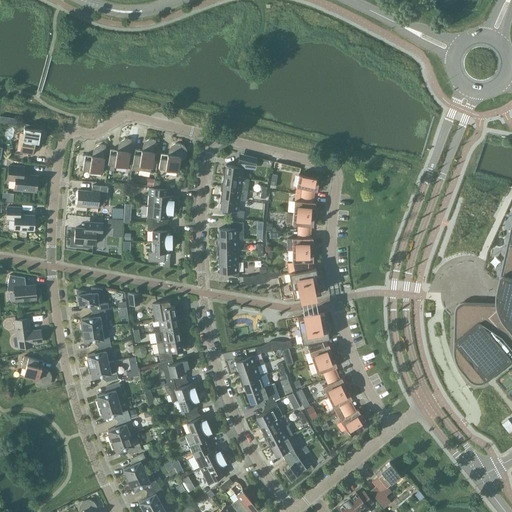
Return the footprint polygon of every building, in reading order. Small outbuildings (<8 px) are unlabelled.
[(24,127),(20,152),(33,154),(35,144),(38,144),(39,137),(41,137),(42,136),(43,134),(43,132),(42,131),(40,130),(33,129),(34,125),(24,124),(24,127)] [(131,139),(128,139),(127,139),(126,139),(125,139),(124,139),(123,140),(122,140),(122,141),(121,142),(121,143),(120,144),(120,145),(119,151),(110,149),(106,170),(114,171),(115,165),(126,167),(131,139)] [(156,140),(153,139),(152,139),(151,139),(150,139),(149,140),(148,140),(147,141),(146,141),(146,142),(145,143),(145,144),(145,145),(144,151),(134,149),(131,170),(138,171),(138,170),(150,172),(156,140)] [(184,152),(185,151),(185,150),(185,149),(184,148),(184,147),(184,146),(183,145),(182,145),(181,144),(179,143),(178,143),(177,143),(176,143),(175,143),(174,143),(173,144),(172,144),(171,145),(170,146),(170,147),(169,148),(169,149),(168,155),(161,153),(158,168),(177,171),(179,157),(180,157),(181,156),(182,156),(183,155),(184,154),(184,153),(184,152)] [(82,170),(101,173),(106,145),(103,145),(99,145),(96,147),(95,151),(94,156),(85,155),(82,170)] [(225,168),(222,169),(223,176),(242,178),(244,168),(254,169),(256,157),(239,153),(237,166),(225,165),(225,168)] [(25,190),(36,191),(37,176),(23,175),(23,167),(8,166),(7,179),(15,180),(14,189),(19,190),(20,191),(25,192),(25,190)] [(295,194),(313,197),(314,191),(316,191),(318,183),(317,183),(317,179),(298,175),(295,194)] [(222,182),(223,182),(222,187),(241,189),(247,190),(248,179),(242,178),(223,176),(222,182)] [(78,190),(76,206),(97,208),(98,200),(106,201),(107,187),(92,185),(91,191),(78,190)] [(220,197),(239,200),(241,189),(222,187),(222,191),(221,191),(220,197)] [(168,195),(168,189),(148,188),(147,205),(175,207),(176,201),(172,201),(172,196),(168,195)] [(312,214),(313,211),(314,211),(315,203),(312,202),(313,197),(295,194),(293,213),(312,214)] [(239,200),(220,197),(219,204),(220,204),(220,209),(231,210),(231,216),(243,218),(244,211),(238,210),(239,200)] [(153,224),(166,224),(166,218),(171,218),(171,214),(175,214),(175,207),(147,205),(147,217),(146,223),(147,223),(153,224)] [(36,226),(36,220),(34,219),(34,214),(19,213),(20,207),(7,207),(6,219),(14,219),(13,230),(33,230),(34,227),(36,226)] [(111,218),(122,218),(122,208),(111,208),(111,218)] [(312,218),(312,214),(293,213),(292,225),(298,225),(297,232),(310,232),(310,226),(313,226),(313,218),(312,218)] [(107,218),(107,227),(122,228),(122,219),(107,218)] [(95,234),(101,235),(102,223),(90,222),(89,229),(75,228),(74,243),(76,243),(76,244),(77,245),(81,246),(82,245),(83,244),(95,245),(95,234)] [(218,229),(218,234),(217,234),(217,240),(237,240),(243,239),(243,222),(230,222),(230,228),(218,229)] [(166,230),(166,224),(153,224),(147,223),(147,230),(152,230),(152,241),(171,241),(171,235),(170,235),(170,230),(166,230)] [(456,312),(455,350),(455,357),(457,364),(461,370),(469,379),(473,382),(478,384),(483,384),(487,381),(511,360),(511,226),(500,281),(497,291),(498,291),(497,293),(497,297),(497,301),(497,303),(466,302),(462,303),(459,305),(457,308),(456,312)] [(291,239),(292,250),(311,250),(311,247),(312,246),(312,238),(310,238),(310,232),(297,232),(297,238),(291,239)] [(219,251),(237,250),(237,240),(217,240),(218,246),(219,246),(219,251)] [(171,248),(171,241),(152,241),(152,251),(148,251),(148,260),(158,260),(158,265),(169,268),(169,253),(170,253),(170,248),(171,248)] [(218,261),(237,261),(237,250),(219,251),(219,255),(218,255),(218,261)] [(286,263),(288,273),(298,271),(311,269),(310,262),(313,262),(312,254),(311,254),(311,250),(292,250),(292,262),(286,263)] [(238,277),(237,261),(218,261),(218,268),(219,268),(219,273),(230,273),(230,274),(238,277)] [(311,269),(298,271),(288,273),(293,298),(302,296),(302,298),(304,298),(305,298),(306,298),(308,298),(309,298),(310,297),(312,296),(311,295),(320,293),(315,268),(311,269)] [(245,283),(254,282),(257,281),(258,283),(265,282),(264,280),(278,277),(277,271),(244,277),(245,283)] [(14,291),(15,302),(36,300),(35,285),(21,286),(22,277),(9,275),(7,290),(14,291)] [(92,311),(105,309),(108,308),(107,303),(104,303),(102,289),(91,287),(92,293),(85,293),(85,292),(76,290),(77,301),(78,301),(79,306),(91,305),(92,311)] [(139,304),(138,294),(128,292),(129,305),(139,304)] [(176,311),(175,311),(174,306),(169,307),(168,301),(152,304),(154,316),(151,316),(152,321),(158,320),(158,321),(177,317),(176,311)] [(80,324),(81,331),(107,327),(105,315),(105,309),(92,311),(93,317),(80,319),(81,324),(80,324)] [(311,341),(324,339),(328,338),(324,313),(315,314),(315,313),(313,312),(312,312),(311,313),(309,313),(308,313),(306,314),(305,314),(305,316),(297,318),(302,343),(305,342),(311,341)] [(179,323),(177,317),(158,321),(159,326),(154,327),(155,332),(178,328),(178,323),(179,323)] [(29,344),(41,342),(40,330),(29,332),(28,327),(29,327),(28,319),(14,321),(15,329),(16,329),(19,348),(29,346),(29,344)] [(98,346),(110,344),(109,338),(107,327),(81,331),(82,338),(83,338),(84,342),(96,340),(98,346)] [(180,332),(179,332),(178,328),(155,332),(154,332),(156,343),(162,342),(181,338),(180,332)] [(182,344),(181,338),(162,342),(156,343),(158,353),(160,363),(172,360),(171,352),(182,350),(181,345),(182,344)] [(305,342),(309,351),(313,363),(331,356),(330,353),(331,352),(328,344),(326,345),(324,339),(311,341),(305,342)] [(270,345),(257,347),(258,353),(291,347),(290,341),(276,343),(276,341),(269,342),(270,345)] [(110,344),(98,346),(99,352),(86,355),(87,360),(86,360),(88,367),(108,362),(107,357),(112,355),(110,344)] [(290,355),(288,348),(281,350),(283,357),(290,355)] [(48,384),(49,383),(50,382),(50,381),(51,380),(51,379),(51,378),(51,377),(51,376),(51,375),(50,374),(50,373),(49,373),(48,372),(47,371),(46,371),(40,370),(42,361),(24,356),(21,368),(25,369),(23,376),(37,379),(37,380),(38,381),(38,382),(39,383),(40,384),(41,384),(41,385),(42,385),(43,385),(44,385),(46,385),(47,385),(47,384),(48,384)] [(238,373),(256,366),(264,363),(263,358),(254,361),(252,356),(242,359),(242,358),(234,358),(237,366),(236,367),(238,373)] [(322,372),(325,378),(336,373),(334,367),(336,367),(333,359),(332,359),(331,356),(313,363),(317,374),(322,372)] [(166,383),(163,383),(164,385),(185,379),(184,373),(188,372),(187,367),(188,367),(186,360),(173,364),(172,360),(160,363),(157,363),(158,367),(163,370),(166,383)] [(88,367),(89,374),(90,373),(91,378),(104,375),(105,381),(117,379),(114,361),(108,362),(88,367)] [(256,366),(238,373),(240,379),(241,378),(242,382),(260,376),(266,374),(264,370),(258,372),(256,366)] [(120,379),(128,378),(126,370),(118,372),(120,379)] [(322,387),(328,397),(345,389),(343,386),(345,385),(341,377),(339,379),(336,373),(325,378),(327,384),(322,387)] [(244,387),(243,387),(245,393),(263,387),(260,376),(242,382),(244,387)] [(187,385),(185,379),(164,385),(166,391),(170,394),(171,401),(177,399),(178,400),(196,394),(194,387),(193,388),(191,383),(187,385)] [(95,401),(97,407),(118,401),(116,395),(122,394),(118,382),(106,386),(108,392),(96,395),(97,400),(95,401)] [(263,387),(245,393),(247,399),(248,399),(250,403),(255,401),(258,408),(263,405),(275,400),(269,384),(263,387)] [(301,389),(296,392),(298,397),(304,394),(301,389)] [(349,400),(351,399),(348,391),(347,392),(345,389),(328,397),(336,415),(352,405),(349,400)] [(196,394),(178,400),(181,410),(182,410),(185,416),(197,411),(194,406),(199,404),(197,400),(198,400),(196,394)] [(257,420),(255,422),(259,427),(282,415),(277,406),(275,400),(263,405),(266,411),(255,417),(257,420)] [(103,418),(115,414),(117,420),(129,416),(127,410),(121,412),(118,401),(97,407),(99,414),(102,414),(103,418)] [(357,409),(355,410),(352,405),(336,415),(346,431),(363,420),(360,417),(362,416),(357,409)] [(312,407),(306,410),(311,420),(317,417),(312,407)] [(199,417),(197,411),(185,416),(187,422),(186,422),(190,433),(208,426),(205,420),(203,415),(199,417)] [(263,432),(266,436),(288,425),(290,424),(285,414),(282,415),(259,427),(262,433),(263,432)] [(106,436),(109,442),(129,434),(127,428),(132,426),(129,416),(117,420),(119,426),(107,430),(109,435),(106,436)] [(511,423),(508,419),(502,424),(508,432),(511,429),(511,423)] [(329,428),(326,421),(320,424),(322,430),(329,428)] [(267,441),(270,447),(292,435),(292,434),(288,425),(266,436),(268,440),(267,441)] [(210,443),(207,438),(212,436),(210,432),(208,426),(190,433),(184,435),(191,452),(199,448),(210,443)] [(131,440),(129,434),(109,442),(111,449),(114,448),(115,453),(127,448),(129,454),(141,449),(137,438),(131,440)] [(292,435),(270,447),(271,453),(274,453),(276,456),(281,453),(284,459),(301,450),(297,444),(292,435)] [(205,465),(222,457),(219,451),(216,447),(212,449),(210,443),(199,448),(191,452),(199,468),(205,465)] [(288,465),(283,468),(286,473),(285,473),(290,480),(295,476),(295,475),(305,468),(305,467),(310,464),(304,455),(310,451),(307,446),(301,450),(284,459),(288,465)] [(123,474),(126,480),(145,472),(140,462),(145,459),(143,453),(131,458),(134,464),(122,469),(124,473),(123,474)] [(199,468),(207,484),(226,474),(223,469),(227,467),(225,463),(225,462),(222,457),(205,465),(199,468)] [(386,486),(393,480),(394,480),(395,481),(396,481),(397,481),(398,480),(399,480),(399,479),(400,478),(400,477),(399,476),(399,475),(389,462),(378,471),(380,474),(372,480),(376,486),(370,491),(383,507),(390,502),(385,496),(390,491),(386,486)] [(145,472),(126,480),(129,487),(130,486),(132,491),(144,485),(146,491),(158,485),(152,475),(147,477),(145,472)] [(164,478),(166,484),(176,482),(175,475),(164,478)] [(223,491),(233,483),(229,478),(219,486),(223,491)] [(158,485),(146,491),(149,496),(138,502),(140,506),(139,507),(141,511),(144,511),(161,503),(155,493),(160,491),(158,485)] [(194,499),(200,496),(196,489),(190,492),(194,499)] [(180,493),(183,498),(188,495),(185,490),(180,493)] [(238,498),(233,502),(240,511),(249,511),(251,511),(252,511),(253,511),(257,509),(242,490),(236,495),(238,498)] [(363,511),(368,508),(367,507),(373,502),(363,491),(358,495),(355,492),(349,497),(342,502),(343,503),(337,507),(340,511),(363,511)] [(94,511),(95,511),(96,510),(96,509),(96,508),(96,507),(96,506),(96,505),(95,504),(95,503),(94,502),(93,501),(92,500),(91,500),(90,500),(89,500),(88,500),(87,500),(86,501),(85,501),(84,502),(83,503),(82,504),(82,505),(82,506),(82,507),(82,508),(82,509),(83,510),(81,511),(94,511)] [(240,511),(233,502),(227,507),(225,504),(219,509),(221,511),(240,511)] [(165,511),(161,503),(144,511),(171,511),(171,510),(168,511),(165,511)]
